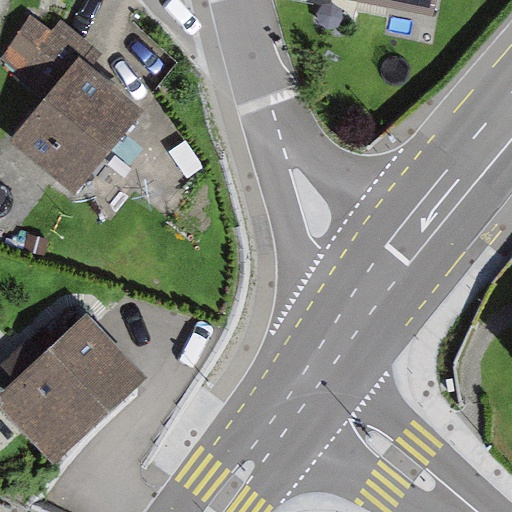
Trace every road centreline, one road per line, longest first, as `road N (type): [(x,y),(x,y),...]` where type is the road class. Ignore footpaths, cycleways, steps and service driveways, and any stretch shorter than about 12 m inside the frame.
road 1 (residential): [(377,287),(329,245),(291,166),(244,18)]
road 2 (secondary): [(377,287),(511,125)]
road 3 (tertiary): [(468,511),(309,380)]
road 4 (secondary): [(309,380),(213,511)]
